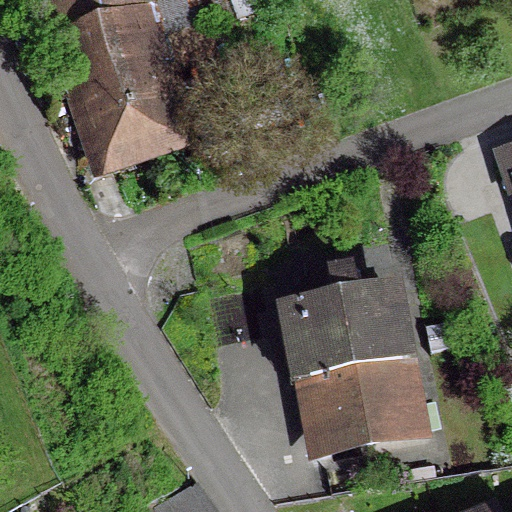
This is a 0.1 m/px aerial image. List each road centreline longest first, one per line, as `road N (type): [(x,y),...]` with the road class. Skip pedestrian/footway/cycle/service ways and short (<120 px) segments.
road 1 (residential): [(511,98),(89,255)]
road 2 (residential): [(248,511),(89,255)]
road 3 (residential): [(89,255),(0,73)]
